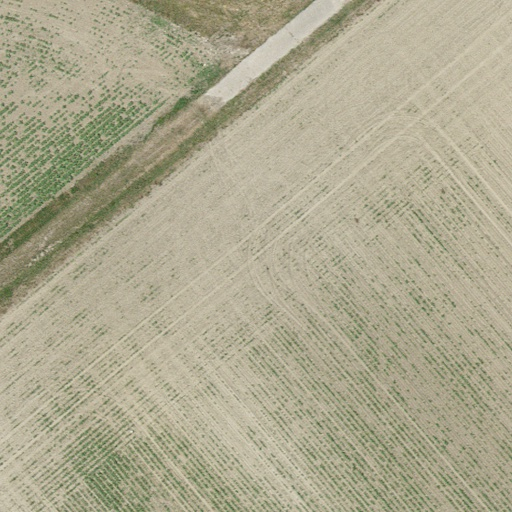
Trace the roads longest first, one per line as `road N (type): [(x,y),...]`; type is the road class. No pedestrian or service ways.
road 1 (track): [(201,108),(0,277)]
road 2 (track): [(201,108),(333,0)]
